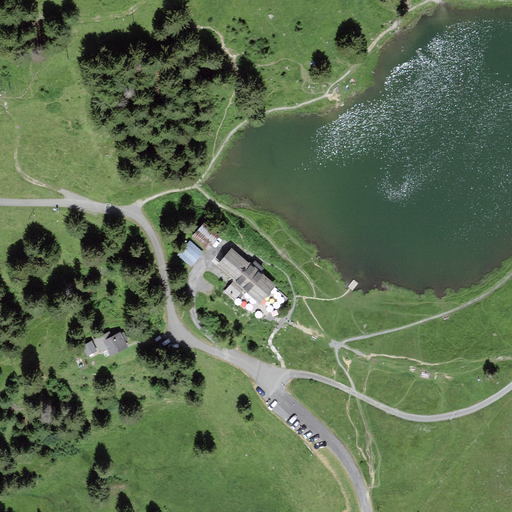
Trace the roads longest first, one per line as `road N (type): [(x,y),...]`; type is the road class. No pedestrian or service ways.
road 1 (track): [(266,377),(302,375),(424,421),(453,417),(511,384)]
road 2 (track): [(221,355),(176,326),(151,235),(131,213)]
road 3 (unclassified): [(365,511),(360,487),(326,436),(266,377)]
